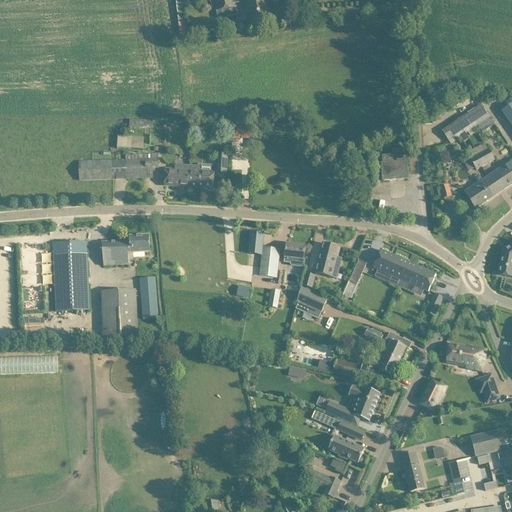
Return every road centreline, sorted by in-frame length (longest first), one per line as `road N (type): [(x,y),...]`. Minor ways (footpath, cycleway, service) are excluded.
road 1 (unclassified): [(421,239),(354,221),(159,204),(0,221)]
road 2 (residential): [(355,511),(469,278)]
road 3 (unclassified): [(410,0),(421,239)]
